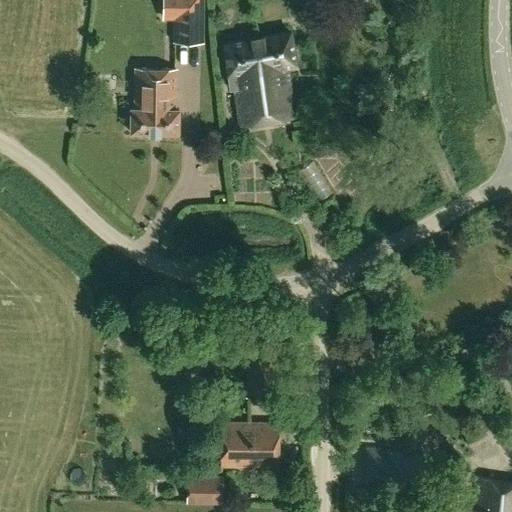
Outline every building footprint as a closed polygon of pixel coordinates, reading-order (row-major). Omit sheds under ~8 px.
[(201,42),(201,0),(163,0),(163,17),(175,17),(175,42),(201,42)] [(241,124),(295,115),(287,66),(296,64),(290,30),(224,41),(231,87),(235,86),(241,124)] [(175,109),(176,69),(135,68),(135,108),(131,108),(130,132),(149,133),(149,134),(159,134),(159,133),(178,133),(179,109),(175,109)] [(342,176),(330,151),(314,159),(307,145),(290,153),(310,193),(342,176)] [(225,189),(248,188),(247,153),(224,154),(225,189)] [(251,387),(281,388),(282,340),(252,339),(251,387)] [(278,468),(280,424),(224,422),(223,466),(278,468)] [(426,469),(425,444),(369,443),(370,456),(392,456),(392,470),(426,469)] [(224,503),(223,478),(188,478),(188,504),(224,503)] [(511,511),(511,482),(481,479),(476,511),(511,511)]
